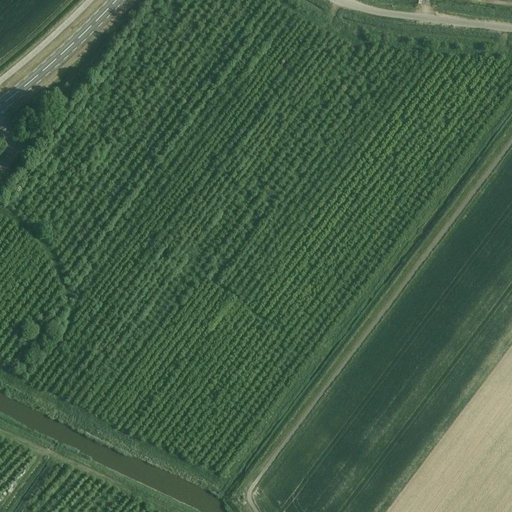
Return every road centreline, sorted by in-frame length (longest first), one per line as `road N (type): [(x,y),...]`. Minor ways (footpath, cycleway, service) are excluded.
road 1 (unclassified): [(511,30),(340,0)]
road 2 (secondary): [(0,112),(117,0)]
